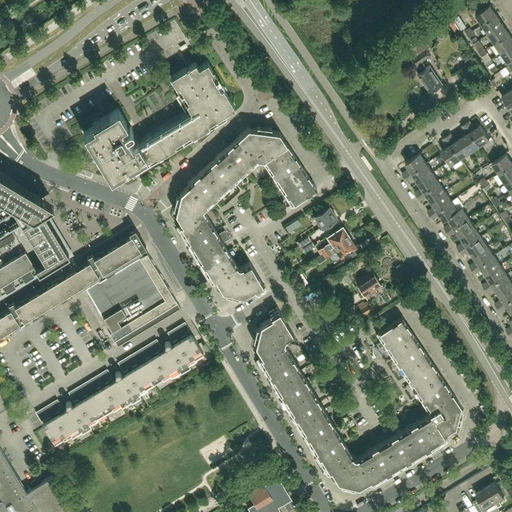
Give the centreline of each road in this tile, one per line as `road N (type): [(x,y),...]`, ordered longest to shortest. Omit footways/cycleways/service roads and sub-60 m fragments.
road 1 (secondary): [(335,136),(498,378)]
road 2 (residential): [(329,354),(404,303),(469,400),(464,448)]
road 3 (residential): [(511,348),(379,161)]
road 4 (residential): [(44,174),(54,145),(42,113),(176,34)]
road 5 (residential): [(215,329),(327,511)]
road 6 (residential): [(198,301),(141,207),(44,174)]
road 7 (residential): [(198,301),(17,411)]
road 8 (residential): [(255,237),(326,186),(268,99)]
road 9 (tertiary): [(2,100),(153,0)]
road 10 (secondary): [(230,0),(335,136)]
road 11 (residential): [(379,161),(479,100),(510,143)]
road 12 (secondary): [(335,136),(249,0)]
road 13 (tertiary): [(114,0),(0,81)]
